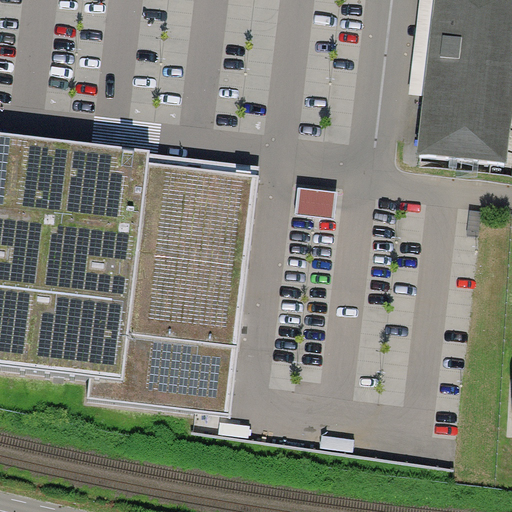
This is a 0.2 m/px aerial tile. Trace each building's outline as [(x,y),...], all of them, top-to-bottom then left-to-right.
[(511,0),(439,0),(419,157),(506,168),(511,117),(511,0)] [(0,138),(0,161),(90,172),(92,160),(110,162),(124,163),(123,152),(0,138)] [(130,339),(150,167),(152,156),(123,152),(124,163),(110,162),(92,160),(90,172),(0,161),(0,370),(89,381),(89,400),(198,415),(205,348),(130,339)] [(205,173),(150,167),(130,339),(205,348),(239,352),(254,222),(259,179),(205,173)] [(338,196),(299,191),(296,218),(335,222),(338,196)] [(198,415),(232,419),(239,352),(205,348),(198,415)]
